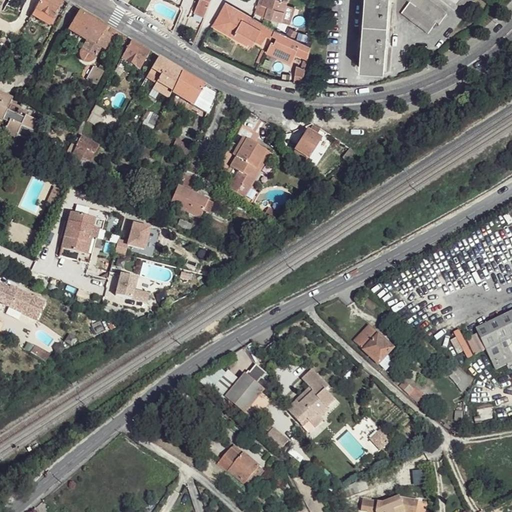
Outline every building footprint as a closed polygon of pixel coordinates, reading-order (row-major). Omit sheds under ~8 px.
[(40,0),(31,0),(23,13),(31,17),(32,15),(40,0)] [(49,25),(63,1),(60,0),(40,0),(32,15),(49,25)] [(213,0),(197,0),(192,12),(205,19),(213,0)] [(279,0),(258,0),(257,3),(266,6),(263,15),(280,21),(286,2),(279,0)] [(389,0),(364,0),(360,68),(384,70),(389,0)] [(446,14),(426,0),(403,0),(408,4),(401,14),(427,34),(435,23),(438,25),(446,14)] [(472,0),(451,0),(465,10),(472,0)] [(252,18),(225,2),(213,21),(211,24),(230,37),(233,34),(246,42),(252,41),(258,45),(264,37),(269,39),(273,31),(252,18)] [(107,28),(80,12),(69,30),(88,41),(96,45),(107,28)] [(112,40),(116,33),(107,28),(96,45),(88,41),(83,50),(82,52),(81,55),(83,58),(86,61),(89,62),(93,61),(95,59),(102,48),(107,50),(112,40)] [(296,32),(289,28),(286,33),(293,37),(296,32)] [(128,41),(116,33),(112,40),(124,47),(128,41)] [(308,46),(279,33),(274,43),(287,50),(303,56),(308,46)] [(149,54),(131,42),(122,58),(139,69),(149,54)] [(274,43),(272,43),(269,52),(283,59),(287,50),(274,43)] [(21,52),(14,47),(10,53),(18,56),(21,52)] [(181,72),(157,59),(149,72),(159,78),(156,85),(170,94),(181,72)] [(86,79),(98,82),(102,69),(91,65),(86,79)] [(305,69),(296,67),(291,82),(301,84),(302,81),(305,69)] [(159,78),(149,72),(145,80),(155,86),(156,85),(159,78)] [(196,81),(182,73),(172,93),(184,100),(188,95),(196,81)] [(216,93),(196,81),(188,95),(210,108),(216,93)] [(170,94),(156,85),(155,86),(151,91),(167,100),(169,97),(170,94)] [(12,100),(0,94),(0,119),(8,123),(5,130),(10,132),(10,133),(17,137),(18,135),(30,140),(34,131),(31,130),(36,120),(26,115),(25,117),(22,117),(17,115),(8,110),(12,100)] [(28,106),(23,104),(17,115),(22,117),(27,109),(28,106)] [(101,108),(96,105),(94,109),(92,112),(99,115),(101,111),(101,108)] [(306,132),(291,155),(304,164),(320,139),(316,137),(320,130),(314,126),(309,133),(306,132)] [(98,146),(82,137),(75,147),(72,145),(65,157),(77,164),(86,149),(93,154),(98,146)] [(234,172),(225,188),(240,197),(251,182),(245,179),(251,169),(253,171),(264,153),(242,139),(230,155),(233,157),(227,167),(234,172)] [(145,149),(146,145),(135,140),(133,143),(145,149)] [(149,147),(146,145),(145,149),(139,160),(145,162),(149,156),(145,154),(149,147)] [(268,155),(264,153),(253,171),(251,169),(245,179),(251,182),(268,155)] [(205,163),(189,157),(183,172),(192,176),(194,172),(200,175),(205,163)] [(206,201),(176,187),(169,205),(179,210),(180,210),(198,218),(206,201)] [(58,192),(49,188),(42,203),(50,208),(58,192)] [(143,198),(126,190),(124,195),(132,200),(130,205),(138,209),(143,198)] [(179,210),(169,205),(166,211),(172,213),(176,215),(180,210),(179,210)] [(104,218),(70,209),(60,254),(82,258),(90,260),(98,227),(101,227),(104,218)] [(264,209),(259,216),(267,222),(272,214),(264,209)] [(147,225),(130,221),(126,239),(117,236),(113,250),(123,252),(125,242),(142,246),(147,225)] [(8,289),(0,284),(0,303),(36,321),(45,303),(17,290),(16,292),(8,289)] [(511,310),(476,327),(494,370),(511,362),(511,310)] [(369,327),(356,341),(364,350),(379,336),(369,327)] [(379,336),(364,350),(378,364),(393,349),(379,336)] [(252,373),(262,377),(264,370),(255,367),(252,373)] [(461,389),(470,382),(457,367),(449,374),(461,389)] [(318,417),(334,401),(324,390),(328,387),(319,378),(312,370),(301,380),(309,388),(313,392),(299,405),(297,402),(287,409),(299,424),(306,419),(308,422),(316,415),(318,417)] [(246,373),(226,396),(246,414),(266,390),(246,373)] [(406,382),(401,388),(423,408),(430,399),(416,387),(415,390),(406,382)] [(306,419),(299,424),(307,434),(321,421),(318,417),(316,415),(308,422),(306,419)] [(380,428),(369,439),(381,450),(391,440),(380,428)] [(274,431),(266,441),(282,454),(291,443),(274,431)] [(231,450),(218,465),(229,474),(231,471),(245,483),(258,468),(243,456),(241,459),(237,454),(231,450)] [(360,501),(359,511),(367,511),(410,511),(407,500),(398,499),(397,497),(378,504),(360,501)] [(414,511),(416,500),(407,500),(410,511),(414,511)]
